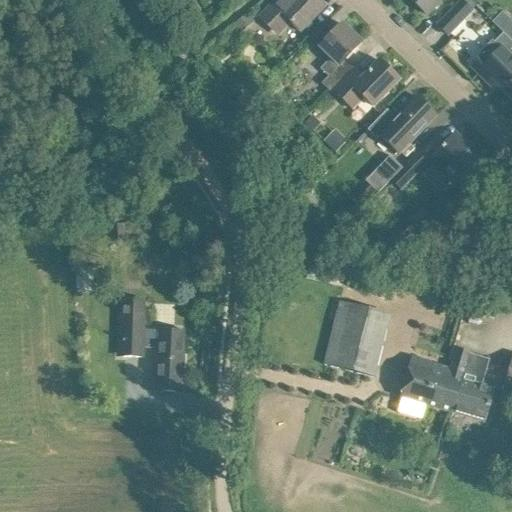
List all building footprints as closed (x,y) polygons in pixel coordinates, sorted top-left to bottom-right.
[(275,0),(258,18),(278,37),(291,24),(300,33),(311,22),(325,7),(316,0),(275,0)] [(410,0),(427,15),(441,1),(441,0),(410,0)] [(462,0),(461,1),(437,26),(448,36),(471,11),(476,7),(468,0),(462,0)] [(492,22),(503,33),(511,42),(511,22),(502,12),(500,15),(496,12),(489,19),(492,22)] [(342,24),(319,48),(330,59),(320,69),(328,77),(324,81),(333,91),(350,73),(355,68),(346,60),(361,44),(342,24)] [(511,42),(503,33),(494,43),(500,49),(488,61),(482,55),(471,66),(490,86),(494,81),(511,98),(511,42)] [(350,73),(333,91),(352,110),(363,99),(373,108),(399,81),(379,61),(359,82),(350,73)] [(373,124),(367,130),(376,139),(380,136),(399,155),(436,117),(416,97),(395,118),(387,110),(373,124)] [(460,191),(462,192),(487,166),(475,154),(473,156),(454,137),(456,135),(455,134),(429,161),(449,180),(441,189),(452,200),(460,191)] [(402,169),(390,181),(401,191),(427,164),(416,154),(402,169)] [(390,181),(402,169),(389,156),(365,182),(378,194),(390,181)] [(142,330),(143,301),(119,300),(118,324),(124,325),(123,357),(141,358),(141,348),(158,349),(157,391),(180,393),(183,332),(142,330)] [(388,316),(340,303),(324,366),(373,378),(388,316)] [(454,348),(449,361),(452,362),(450,370),(464,375),(452,414),(485,424),(495,390),(477,384),(478,381),(482,382),(489,361),(471,356),(472,353),(456,348),(454,348)] [(450,370),(411,358),(399,398),(452,414),(464,375),(450,370)]
